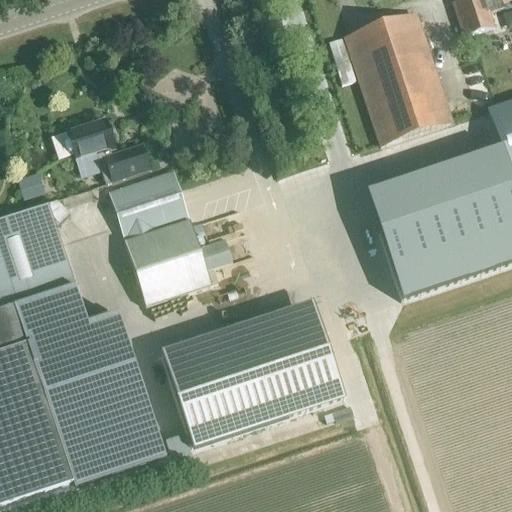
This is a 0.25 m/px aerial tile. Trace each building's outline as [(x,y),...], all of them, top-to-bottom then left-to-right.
[(511,0),(466,0),(451,5),(463,39),(492,29),(487,15),(502,10),(500,4),(511,0)] [(379,149),(451,124),(414,16),(341,41),(379,149)] [(491,111),(487,112),(511,187),(511,103),(510,105),(503,85),(480,93),(484,105),(489,103),(491,111)] [(109,153),(99,123),(65,134),(75,164),(95,157),(104,187),(148,173),(140,148),(110,158),(109,153)] [(61,129),(44,136),(53,158),(70,152),(61,129)] [(278,157),(284,155),(281,145),(275,147),(278,157)] [(144,311),(210,289),(187,220),(172,175),(107,196),(122,241),(144,311)] [(84,190),(61,198),(64,208),(88,200),(84,190)] [(414,261),(461,245),(447,202),(399,218),(414,261)] [(46,208),(0,222),(0,315),(12,312),(71,489),(162,459),(116,318),(86,328),(46,208)] [(343,402),(318,331),(310,306),(159,355),(167,381),(190,452),(343,402)] [(0,511),(71,489),(12,312),(0,315),(0,511)]
